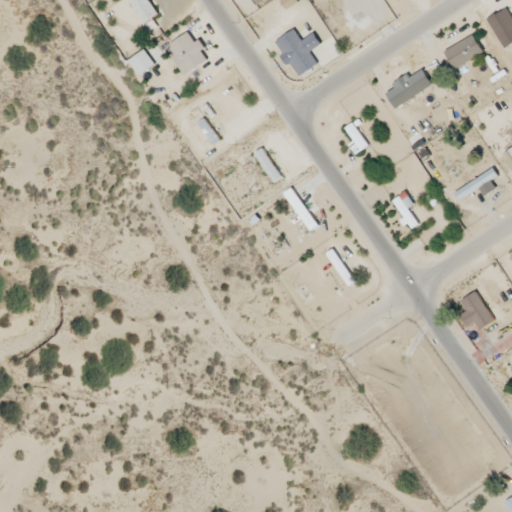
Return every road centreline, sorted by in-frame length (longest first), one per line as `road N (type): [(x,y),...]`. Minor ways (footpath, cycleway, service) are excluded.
road 1 (residential): [(212,0),(511,432)]
road 2 (residential): [(430,0),(282,101)]
road 3 (residential): [(511,206),(406,278)]
